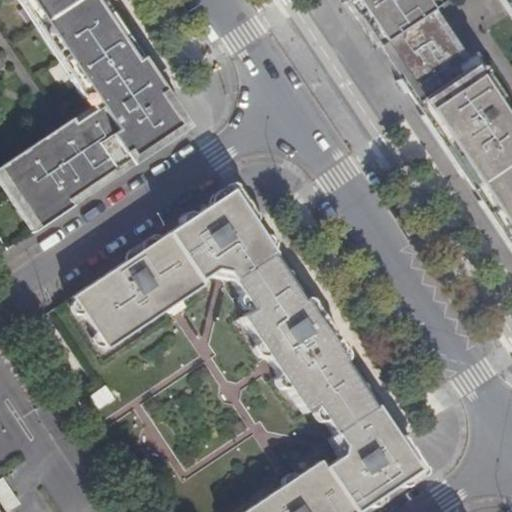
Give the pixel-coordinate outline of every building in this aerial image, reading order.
[(94,0),(26,0),(63,52),(76,73),(69,78),(85,99),(91,95),(102,111),(75,129),(71,123),(0,170),(0,171),(40,229),(73,207),(70,202),(186,125),(174,106),(168,110),(159,97),(165,94),(121,27),(115,31),(94,0)] [(121,27),(103,0),(94,0),(115,31),(121,27)] [(380,49),(347,0),(341,0),(376,52),(380,49)] [(347,0),(380,49),(433,12),(443,5),(439,0),(347,0)] [(397,82),(406,96),(409,93),(511,246),(511,121),(459,40),(454,44),(433,12),(380,49),(400,79),(397,82)] [(170,100),(165,94),(159,97),(168,110),(174,106),(170,100)] [(416,471),(229,191),(70,299),(104,349),(124,336),(200,286),(196,281),(213,270),(224,273),(248,310),(238,317),(253,340),(301,413),(312,406),(339,447),(339,455),(321,466),(317,461),(296,475),(239,511),(352,511),(404,477),(416,471)] [(0,475),(0,509),(1,511),(6,511),(18,504),(0,475)]
